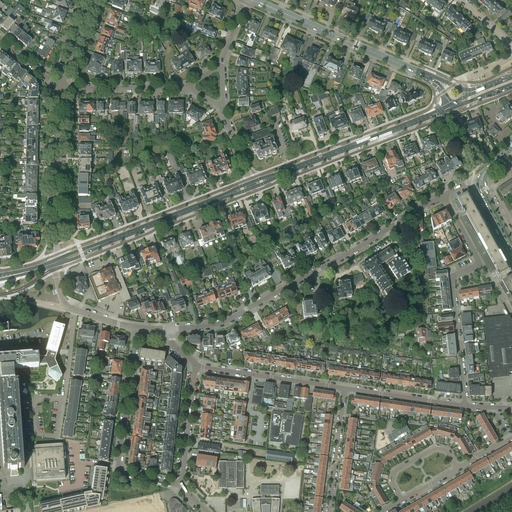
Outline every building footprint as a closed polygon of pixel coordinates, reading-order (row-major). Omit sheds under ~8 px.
[(64,0),(57,0),(56,4),(67,8),(68,5),(69,5),(70,3),(69,3),(69,2),(64,0)] [(114,0),(113,4),(112,4),(111,6),(112,6),(112,7),(123,11),(126,2),(122,0),(114,0)] [(189,8),(193,10),(196,0),(188,0),(185,8),(188,10),(189,8)] [(196,0),(193,10),(196,11),(196,13),(199,14),(204,1),(201,0),(200,0),(196,0)] [(347,0),(350,1),(349,3),(347,6),(344,14),(354,19),(358,8),(356,7),(356,6),(352,4),(353,2),(351,1),(351,0),(347,0)] [(433,0),(430,5),(435,8),(441,0),(440,0),(433,0)] [(441,0),(435,8),(440,12),(444,7),(445,7),(447,5),(443,2),(441,0)] [(493,1),(487,8),(490,10),(489,11),(491,13),(498,6),(498,5),(493,1)] [(26,10),(20,5),(19,4),(16,8),(14,11),(15,11),(7,21),(2,27),(7,31),(14,23),(16,20),(13,18),(17,14),(20,17),(26,10)] [(201,23),(204,24),(204,23),(206,19),(208,19),(210,16),(212,17),(212,15),(216,17),(219,8),(219,7),(217,6),(215,7),(213,5),(208,15),(204,13),(203,17),(201,23)] [(6,12),(4,10),(0,14),(0,25),(0,26),(4,21),(5,22),(14,11),(16,8),(14,6),(11,8),(5,14),(7,16),(5,18),(4,16),(5,15),(4,15),(6,12)] [(503,10),(498,6),(491,13),(493,15),(494,14),(497,17),(500,14),(502,16),(506,11),(504,9),(503,10)] [(50,13),(54,14),(64,18),(66,12),(56,8),(54,12),(51,10),(46,8),(46,11),(47,11),(50,13)] [(219,8),(216,17),(215,19),(222,22),(224,18),(223,17),(224,14),(223,14),(225,11),(219,8)] [(450,21),(458,13),(455,10),(454,11),(451,9),(445,16),(447,18),(448,18),(450,20),(450,21)] [(110,10),(109,14),(108,14),(108,16),(108,17),(119,21),(121,15),(110,10)] [(511,14),(511,13),(508,10),(501,18),(504,20),(508,16),(509,18),(511,14)] [(460,15),(458,13),(450,21),(455,25),(462,17),(460,15)] [(64,18),(54,14),(51,20),(62,24),(64,18)] [(372,31),(374,32),(379,21),(371,18),(372,15),(368,14),(366,19),(371,21),(368,28),(372,30),(372,31)] [(116,28),(119,21),(108,17),(108,18),(107,18),(106,20),(106,21),(105,24),(116,28)] [(459,29),(460,29),(466,22),(466,21),(466,20),(464,18),(463,19),(462,17),(455,25),(459,29)] [(8,33),(13,37),(19,30),(17,28),(23,21),(20,19),(8,33)] [(45,19),(43,22),(49,24),(47,30),(58,34),(60,27),(51,24),(52,22),(45,19)] [(201,23),(198,22),(193,20),(192,23),(201,26),(200,28),(203,29),(201,34),(214,39),(216,32),(212,30),(208,28),(208,29),(203,27),(204,24),(201,23)] [(383,23),(379,21),(374,32),(378,33),(378,34),(378,35),(378,36),(379,36),(380,36),(381,36),(382,35),(382,34),(385,28),(390,30),(393,25),(384,21),(383,23)] [(256,36),(254,36),(259,25),(253,22),(248,32),(252,33),(249,40),(253,42),(256,36)] [(468,23),(466,22),(460,29),(465,33),(469,29),(470,29),(471,29),(472,28),(472,27),(471,26),(468,24),(468,23)] [(396,41),(399,43),(404,32),(395,28),(396,26),(393,25),(390,30),(396,32),(393,39),(397,40),(396,41)] [(27,29),(28,28),(25,26),(21,31),(19,30),(13,37),(18,40),(27,29)] [(264,38),(268,39),(271,31),(270,30),(268,29),(265,28),(264,31),(263,31),(259,39),(262,41),(264,38)] [(22,44),(28,37),(26,35),(29,31),(27,29),(18,40),(22,44)] [(102,32),(101,33),(101,34),(101,35),(111,39),(112,39),(114,33),(103,29),(102,32)] [(273,32),(271,31),(268,39),(272,41),(271,44),(273,45),(274,42),(275,43),(277,38),(276,37),(277,34),(275,33),(275,32),(273,31),(273,32)] [(411,35),(404,32),(399,43),(403,44),(403,43),(407,45),(410,38),(415,41),(418,35),(414,34),(413,36),(411,35)] [(28,37),(22,44),(27,48),(36,37),(33,34),(30,39),(28,37)] [(421,52),(424,53),(429,43),(421,39),(421,37),(418,35),(415,41),(421,43),(418,50),(422,51),(421,52)] [(111,39),(110,41),(100,37),(99,41),(98,41),(97,43),(98,44),(97,44),(106,48),(108,45),(112,46),(113,44),(115,45),(117,41),(112,39),(111,39)] [(284,49),(288,51),(293,39),(290,38),(289,38),(285,37),(282,45),(281,45),(279,49),(283,51),(284,49)] [(44,47),(50,50),(55,43),(49,39),(48,38),(46,42),(43,41),(41,45),(44,47)] [(477,41),(483,55),(493,51),(490,43),(486,45),(483,38),(477,41)] [(297,41),(293,39),(288,51),(293,53),(292,55),(296,56),(298,52),(297,52),(301,44),(297,42),(297,41)] [(469,52),(473,60),(483,55),(477,41),(474,42),(473,47),(468,49),(469,52)] [(31,44),(28,48),(30,50),(34,46),(36,43),(34,42),(32,45),(31,44)] [(433,45),(429,43),(424,53),(428,55),(428,54),(432,56),(434,50),(439,52),(442,45),(434,42),(433,45)] [(184,55),(179,57),(186,68),(187,67),(188,67),(190,66),(190,65),(194,63),(188,52),(191,51),(189,48),(186,43),(184,43),(182,44),(186,50),(182,52),(184,55)] [(106,48),(97,44),(97,45),(96,45),(96,47),(96,48),(95,51),(104,55),(105,51),(106,52),(107,49),(106,48)] [(196,51),(195,52),(200,59),(206,55),(207,55),(210,54),(209,53),(211,52),(206,45),(205,45),(195,51),(196,51)] [(50,50),(44,47),(42,52),(39,50),(36,56),(39,58),(40,56),(45,59),(46,59),(45,59),(48,54),(50,50)] [(241,50),(240,54),(241,54),(241,55),(251,59),(254,52),(243,48),(242,51),(241,50)] [(307,52),(303,59),(299,57),(298,59),(296,64),(295,67),(301,70),(304,64),(311,67),(318,51),(316,50),(316,49),(314,48),(313,48),(311,48),(309,53),(307,52)] [(473,60),(469,52),(468,49),(458,53),(463,64),(473,60)] [(443,55),(441,60),(450,64),(454,55),(446,52),(447,51),(445,50),(442,55),(443,55)] [(152,73),(152,62),(145,62),(146,54),(143,53),(143,63),(145,63),(146,73),(149,73),(149,74),(152,74),(152,73)] [(152,73),(153,73),(153,74),(156,74),(156,73),(159,73),(159,61),(161,61),(160,53),(158,53),(158,59),(156,59),(156,61),(152,61),(152,62),(152,73)] [(121,62),(121,61),(124,61),(124,56),(124,54),(121,54),(121,56),(121,59),(118,59),(117,60),(117,62),(114,62),(114,64),(112,64),(110,69),(112,69),(113,73),(115,73),(115,74),(117,74),(118,74),(118,73),(121,73),(121,62)] [(133,73),(134,73),(133,58),(128,58),(128,54),(125,54),(125,61),(126,62),(127,73),(130,73),(130,74),(133,74),(133,73)] [(93,56),(92,59),(91,59),(90,61),(91,63),(90,63),(100,67),(103,59),(93,56)] [(11,61),(7,57),(1,64),(0,65),(0,67),(1,68),(4,70),(11,61)] [(186,68),(179,57),(175,60),(174,58),(171,60),(172,62),(171,62),(178,73),(182,70),(184,70),(185,69),(186,68)] [(325,65),(323,69),(318,67),(317,71),(316,73),(319,74),(320,74),(320,73),(325,75),(327,71),(330,72),(335,61),(331,59),(331,58),(329,57),(329,58),(328,57),(326,61),(324,65),(325,65)] [(254,64),(255,61),(246,58),(246,60),(239,58),(238,61),(237,61),(237,63),(237,64),(237,65),(246,67),(248,68),(249,62),(254,64)] [(11,61),(4,70),(2,72),(6,76),(16,65),(11,61)] [(339,63),(335,61),(330,72),(333,74),(333,75),(336,77),(334,82),(339,85),(345,73),(340,71),(341,67),(342,63),(342,62),(340,62),(339,62),(339,63)] [(90,63),(89,68),(88,69),(87,70),(88,72),(90,73),(91,72),(97,75),(99,70),(104,72),(104,74),(108,75),(110,70),(100,67),(90,63)] [(14,79),(21,70),(20,69),(20,68),(17,65),(8,76),(11,78),(11,77),(14,79)] [(349,76),(358,80),(362,70),(353,66),(349,76)] [(21,70),(14,79),(16,81),(19,83),(27,73),(24,71),(23,71),(21,70)] [(372,88),(377,77),(377,76),(374,75),(374,76),(370,74),(368,81),(366,80),(363,88),(367,90),(368,86),(372,88)] [(28,85),(33,79),(30,76),(30,77),(28,75),(25,79),(24,79),(17,87),(20,89),(23,86),(26,88),(27,87),(28,86),(28,85)] [(378,78),(377,77),(372,88),(376,89),(376,90),(377,90),(376,92),(378,93),(384,80),(381,79),(381,78),(379,77),(378,78)] [(36,82),(33,79),(28,85),(28,86),(27,87),(29,88),(29,92),(38,92),(39,91),(39,90),(38,90),(38,85),(37,85),(37,84),(36,83),(36,82)] [(391,83),(388,91),(389,91),(388,93),(390,94),(391,92),(395,93),(398,86),(391,83)] [(407,95),(408,95),(407,95),(406,93),(405,94),(404,93),(406,89),(403,88),(401,92),(399,95),(401,99),(400,100),(401,103),(402,103),(402,104),(404,104),(408,102),(408,103),(415,101),(415,100),(418,98),(421,97),(422,96),(422,95),(422,93),(421,92),(420,92),(419,92),(416,93),(413,94),(412,93),(410,94),(410,93),(409,93),(408,93),(408,94),(407,94),(407,95)] [(314,102),(319,100),(317,94),(316,94),(312,92),(310,91),(314,102)] [(379,103),(381,102),(378,96),(375,96),(377,101),(376,101),(376,104),(375,104),(376,105),(372,107),(376,115),(377,115),(379,115),(379,114),(382,113),(380,106),(379,103)] [(381,96),(378,96),(381,102),(385,101),(389,111),(396,108),(394,104),(397,103),(396,98),(393,99),(388,101),(387,99),(388,97),(385,97),(381,96)] [(253,97),(250,98),(248,98),(246,98),(246,100),(238,100),(238,107),(239,107),(239,108),(242,107),(243,111),(248,109),(248,106),(249,106),(248,102),(254,100),(253,97)] [(375,115),(376,115),(372,107),(372,105),(367,107),(366,105),(365,106),(362,98),(359,100),(360,101),(359,101),(362,108),(363,110),(365,109),(366,111),(369,118),(372,117),(373,117),(375,116),(375,115)] [(174,101),(173,102),(172,102),(169,102),(169,115),(166,115),(166,121),(169,121),(169,116),(171,116),(171,115),(172,115),(172,114),(176,114),(176,102),(175,102),(174,101)] [(117,102),(117,111),(118,111),(125,111),(125,103),(118,103),(118,102),(117,102)] [(86,116),(86,114),(86,111),(86,103),(79,103),(79,106),(79,112),(77,112),(77,116),(79,116),(86,116)] [(93,103),(86,103),(86,111),(95,111),(95,105),(93,105),(93,103)] [(97,103),(97,111),(95,111),(95,117),(98,117),(98,114),(100,114),(104,114),(104,103),(103,103),(102,103),(101,103),(100,103),(97,103)] [(140,116),(137,116),(137,121),(137,124),(140,124),(140,121),(141,121),(141,117),(142,117),(142,115),(146,115),(146,105),(146,104),(145,104),(145,103),(143,103),(142,104),(139,104),(139,115),(140,116)] [(158,116),(155,116),(155,124),(158,124),(158,119),(161,119),(161,120),(162,121),(163,121),(164,121),(164,120),(165,119),(165,115),(165,103),(158,103),(158,115),(158,116)] [(258,105),(250,108),(252,115),(261,111),(258,105)] [(192,117),(196,109),(191,106),(186,114),(186,115),(188,116),(192,117)] [(277,106),(267,110),(270,117),(279,114),(277,106)] [(363,119),(359,111),(361,110),(360,106),(358,107),(357,107),(352,110),(353,113),(350,114),(353,123),(356,122),(357,123),(359,122),(360,121),(363,119)] [(511,106),(510,107),(509,106),(505,110),(504,110),(503,109),(501,110),(502,111),(502,112),(497,115),(498,116),(496,117),(496,118),(498,120),(499,120),(500,119),(501,120),(499,122),(499,123),(500,124),(501,124),(503,123),(504,123),(505,123),(506,123),(510,120),(510,119),(511,117),(511,106)] [(204,113),(196,109),(192,117),(191,120),(196,123),(192,126),(192,127),(196,126),(199,123),(198,121),(199,119),(200,120),(202,116),(203,116),(204,116),(205,115),(204,114),(204,113)] [(334,112),(334,113),(341,129),(348,127),(347,123),(346,123),(341,109),(338,111),(335,112),(334,112)] [(339,130),(341,129),(334,113),(328,115),(330,119),(329,119),(333,128),(334,128),(335,130),(337,129),(337,130),(338,130),(339,130)] [(249,119),(243,121),(244,125),(243,126),(244,130),(245,130),(245,131),(246,131),(260,126),(258,121),(256,121),(253,115),(249,117),(249,119)] [(301,131),(301,130),(297,120),(296,117),(295,115),(291,117),(293,122),(288,124),(290,129),(291,129),(292,132),(292,133),(300,130),(301,131)] [(297,120),(301,130),(306,128),(306,127),(307,127),(305,123),(306,123),(304,116),(302,117),(301,115),(296,117),(297,120)] [(317,118),(313,119),(315,126),(315,127),(315,129),(316,129),(317,132),(316,133),(317,134),(318,135),(319,138),(324,136),(323,134),(326,133),(321,118),(317,119),(317,118)] [(471,122),(476,134),(479,132),(480,133),(483,131),(483,130),(478,119),(471,122)] [(204,131),(213,127),(214,126),(213,124),(212,123),(211,121),(197,126),(199,133),(202,131),(204,131)] [(473,134),(476,134),(471,122),(468,123),(467,123),(467,124),(465,125),(469,135),(469,137),(473,135),(473,134)] [(487,131),(491,135),(491,134),(494,138),(500,132),(494,125),(487,131)] [(89,134),(94,134),(96,134),(96,132),(93,131),(93,126),(79,126),(79,127),(78,127),(78,129),(79,129),(79,132),(89,132),(89,134)] [(216,136),(213,127),(204,131),(202,131),(205,137),(202,138),(203,141),(202,142),(203,144),(213,140),(212,137),(216,136)] [(267,129),(259,133),(269,158),(270,157),(271,156),(272,154),(273,155),(276,154),(277,152),(276,151),(277,151),(274,143),(274,142),(274,140),(272,139),(266,141),(264,138),(270,136),(267,129)] [(267,158),(269,158),(259,133),(252,135),(254,142),(258,140),(259,144),(253,146),(253,147),(253,148),(252,149),(253,150),(254,150),(255,150),(255,151),(253,151),(254,155),(256,154),(258,159),(259,158),(259,159),(261,160),(263,159),(263,158),(264,157),(265,158),(267,158)] [(94,138),(94,134),(89,134),(89,135),(78,135),(78,142),(89,142),(90,142),(90,144),(101,145),(101,141),(94,141),(94,138)] [(431,138),(430,138),(428,138),(427,139),(431,149),(434,147),(435,148),(436,147),(437,149),(438,148),(439,150),(441,148),(439,143),(436,144),(434,140),(433,138),(431,138)] [(431,150),(431,149),(427,139),(427,140),(426,139),(424,140),(424,141),(423,141),(422,142),(422,144),(424,150),(421,151),(422,156),(425,155),(429,154),(428,151),(431,150)] [(408,147),(412,157),(416,156),(415,155),(418,154),(415,147),(414,145),(412,146),(412,145),(412,146),(410,145),(409,146),(408,147)] [(408,159),(412,157),(408,147),(407,147),(405,147),(404,148),(404,149),(402,150),(403,151),(403,152),(406,159),(408,158),(408,159)] [(386,159),(385,159),(388,168),(389,167),(389,170),(394,168),(395,169),(394,169),(395,172),(404,169),(401,161),(399,162),(397,156),(395,157),(394,153),(392,153),(392,152),(389,153),(390,154),(388,155),(389,155),(385,156),(385,157),(386,159)] [(221,159),(217,161),(222,175),(227,173),(226,172),(231,170),(224,153),(222,154),(223,157),(221,157),(221,159)] [(458,164),(453,155),(450,157),(450,158),(448,159),(447,158),(454,170),(458,168),(461,166),(459,163),(458,164)] [(368,162),(372,172),(378,170),(381,176),(385,174),(384,171),(379,158),(376,159),(376,160),(376,161),(375,162),(374,160),(372,161),(370,161),(369,161),(368,162)] [(452,171),(454,170),(447,158),(444,160),(444,161),(442,162),(448,173),(452,171)] [(206,181),(201,167),(204,166),(202,160),(199,162),(199,164),(197,165),(198,168),(193,170),(195,174),(199,184),(200,185),(202,184),(203,183),(202,182),(206,181)] [(217,177),(222,175),(217,161),(208,164),(206,165),(207,169),(209,168),(213,178),(214,178),(215,179),(217,178),(217,177)] [(448,174),(448,173),(442,162),(441,161),(435,165),(435,163),(431,165),(438,179),(444,175),(448,173),(448,174)] [(369,173),(372,172),(368,162),(367,162),(365,163),(364,164),(362,165),(366,175),(367,178),(365,179),(366,183),(366,182),(369,182),(367,178),(371,176),(369,173)] [(198,185),(199,184),(195,174),(193,170),(187,172),(186,169),(184,170),(182,166),(179,167),(182,174),(185,173),(190,187),(194,186),(196,186),(197,186),(198,185)] [(350,169),(355,181),(361,178),(363,185),(364,185),(367,184),(367,183),(366,182),(366,183),(365,179),(363,175),(360,176),(357,169),(355,169),(354,168),(353,168),(350,169)] [(348,183),(355,181),(350,169),(347,170),(346,171),(347,172),(345,173),(348,183)] [(431,182),(433,181),(434,181),(436,180),(436,179),(431,169),(426,172),(427,174),(428,174),(429,177),(428,178),(430,180),(431,182)] [(430,183),(431,182),(430,180),(428,178),(429,177),(428,174),(427,174),(426,172),(424,173),(425,176),(422,177),(426,184),(427,184),(428,185),(429,184),(430,183)] [(176,180),(172,182),(176,193),(177,193),(178,193),(179,193),(180,192),(182,191),(181,190),(183,189),(178,176),(177,173),(175,174),(176,177),(175,178),(176,180)] [(349,192),(346,186),(345,186),(343,181),(341,182),(339,176),(337,176),(336,175),(335,175),(332,176),(337,188),(337,189),(343,187),(346,193),(346,192),(347,194),(349,193),(349,192)] [(175,194),(176,193),(172,182),(170,179),(165,181),(163,178),(161,179),(160,176),(157,177),(160,184),(163,182),(168,195),(170,195),(170,196),(173,195),(174,195),(175,195),(175,194)] [(331,190),(337,188),(332,176),(329,177),(329,178),(329,179),(327,180),(329,186),(326,188),(327,189),(330,196),(330,198),(334,197),(331,190)] [(426,184),(422,177),(420,179),(418,176),(416,177),(421,187),(423,186),(424,187),(426,186),(426,184)] [(157,177),(154,179),(155,183),(154,184),(155,185),(152,186),(148,188),(154,202),(155,202),(157,202),(158,201),(162,199),(158,189),(161,188),(159,184),(160,184),(157,177)] [(420,188),(421,187),(416,177),(414,179),(415,181),(412,183),(416,190),(417,190),(418,190),(420,189),(420,188)] [(511,180),(498,190),(501,193),(500,193),(501,194),(503,197),(502,198),(511,217),(511,180)] [(314,184),(313,184),(317,193),(321,192),(322,195),(325,193),(327,197),(330,196),(327,189),(324,190),(323,188),(322,188),(320,182),(317,183),(316,183),(314,183),(314,184)] [(317,193),(313,184),(312,184),(311,185),(310,185),(307,186),(311,196),(317,193)] [(403,189),(408,197),(412,194),(411,192),(412,191),(408,184),(405,186),(405,185),(402,187),(403,189)] [(130,211),(131,211),(125,197),(120,199),(118,196),(117,196),(113,186),(109,188),(112,195),(113,199),(117,198),(117,200),(118,200),(123,213),(125,212),(125,213),(127,212),(128,213),(129,213),(130,212),(130,211)] [(404,199),(408,197),(403,189),(401,191),(400,189),(399,190),(396,186),(393,188),(396,192),(397,192),(401,198),(403,197),(404,199)] [(154,202),(148,188),(144,189),(140,191),(146,205),(149,204),(151,204),(153,203),(153,202),(154,202)] [(399,202),(394,194),(396,192),(393,188),(390,189),(393,194),(388,198),(394,206),(396,204),(397,204),(399,203),(399,202)] [(90,193),(90,189),(78,189),(78,190),(77,190),(77,192),(78,193),(78,196),(90,197),(90,198),(96,198),(97,195),(92,195),(93,193),(90,193)] [(292,192),(297,204),(301,202),(300,201),(303,200),(301,192),(300,189),(299,189),(296,190),(295,190),(293,191),(293,192),(292,192)] [(129,196),(125,197),(131,211),(132,211),(133,211),(134,211),(134,210),(135,210),(137,209),(136,208),(138,207),(133,194),(132,190),(130,191),(131,195),(129,196)] [(297,204),(292,192),(291,192),(289,192),(289,193),(285,194),(285,195),(286,197),(286,198),(289,205),(286,206),(287,210),(290,215),(293,214),(292,212),(293,211),(291,206),(293,206),(292,204),(296,202),(297,204)] [(501,276),(511,271),(507,263),(506,264),(472,201),(473,201),(469,194),(459,199),(452,203),(490,273),(495,270),(498,275),(497,276),(498,278),(500,277),(498,274),(500,273),(501,276)] [(113,199),(112,195),(108,197),(109,199),(108,200),(109,203),(106,204),(103,206),(109,220),(110,220),(111,219),(112,218),(113,218),(112,217),(116,216),(110,203),(114,201),(113,199)] [(392,207),(394,206),(388,198),(383,201),(389,210),(389,209),(390,209),(391,208),(392,207)] [(287,210),(284,211),(279,199),(272,202),(273,204),(277,215),(278,218),(282,216),(283,218),(290,215),(287,210)] [(372,208),(377,217),(379,217),(380,216),(381,215),(383,213),(376,202),(371,206),(372,208)] [(377,218),(377,217),(372,208),(369,210),(364,203),(363,205),(364,207),(363,207),(365,210),(366,209),(367,212),(372,220),(374,219),(375,219),(377,218)] [(256,207),(261,219),(262,222),(262,221),(265,220),(266,221),(269,220),(272,218),(270,213),(267,214),(263,205),(260,206),(259,206),(256,207)] [(109,220),(103,206),(99,207),(93,210),(94,213),(97,212),(99,218),(98,218),(100,221),(103,220),(104,221),(109,220)] [(261,219),(256,207),(253,208),(252,209),(250,210),(256,225),(259,224),(258,220),(261,219)] [(25,213),(23,213),(23,221),(25,221),(25,224),(36,224),(36,222),(37,222),(37,213),(36,213),(37,210),(25,210),(25,213)] [(446,211),(445,211),(440,214),(445,224),(447,227),(450,226),(448,223),(451,221),(446,211)] [(366,225),(366,224),(361,215),(358,217),(357,215),(355,212),(353,214),(354,217),(361,227),(363,226),(364,226),(366,225)] [(370,221),(372,220),(367,212),(361,215),(366,224),(367,223),(368,223),(369,222),(370,221)] [(234,215),(234,217),(238,226),(242,225),(243,227),(246,226),(245,223),(241,214),(238,215),(237,213),(234,215)] [(361,227),(354,217),(353,214),(350,215),(354,220),(350,222),(355,230),(357,230),(358,229),(359,228),(361,227)] [(445,224),(440,214),(435,216),(440,227),(440,226),(445,224)] [(238,226),(234,217),(234,215),(230,216),(231,218),(228,219),(233,231),(236,230),(235,228),(238,226)] [(440,227),(435,216),(430,219),(433,233),(437,232),(438,231),(442,229),(440,226),(440,227)] [(336,230),(333,232),(338,241),(339,241),(341,240),(341,239),(344,238),(339,228),(339,229),(338,227),(341,225),(337,218),(334,220),(335,222),(332,223),(336,230)] [(417,232),(417,235),(423,234),(423,232),(425,231),(424,225),(422,226),(421,219),(420,218),(415,221),(417,232)] [(77,221),(77,227),(77,228),(78,229),(79,228),(79,229),(84,228),(85,229),(87,229),(88,228),(89,228),(89,220),(78,221),(77,221)] [(355,230),(350,222),(345,226),(350,234),(352,232),(353,232),(355,231),(355,230)] [(218,238),(211,223),(210,224),(209,225),(209,226),(205,228),(211,241),(211,242),(214,240),(218,238)] [(215,224),(214,223),(213,223),(211,223),(218,238),(221,237),(221,238),(224,236),(225,238),(229,236),(227,230),(222,232),(219,223),(217,224),(216,223),(215,224)] [(205,244),(208,243),(208,242),(211,241),(205,228),(205,226),(201,227),(201,229),(199,230),(202,239),(198,241),(200,247),(203,246),(204,245),(205,244)] [(318,236),(313,239),(315,242),(316,243),(318,247),(318,248),(319,250),(321,250),(323,249),(324,247),(326,246),(322,238),(325,236),(323,231),(321,228),(318,229),(320,233),(316,234),(318,236)] [(338,241),(333,232),(332,229),(326,232),(325,230),(323,231),(325,236),(327,235),(332,244),(334,243),(336,243),(337,242),(338,241)] [(179,235),(181,240),(179,241),(182,250),(185,249),(184,247),(190,245),(190,247),(194,245),(193,243),(192,239),(191,236),(189,232),(185,234),(184,234),(179,235)] [(26,235),(28,249),(33,248),(34,249),(36,249),(37,247),(36,241),(39,241),(38,238),(38,233),(35,234),(35,233),(26,235)] [(423,234),(417,235),(417,239),(418,244),(418,249),(422,281),(424,281),(429,280),(428,269),(435,268),(436,268),(434,242),(423,243),(422,234),(423,234)] [(28,249),(26,235),(18,236),(18,238),(15,239),(16,244),(18,244),(19,246),(20,251),(24,250),(24,249),(28,249)] [(307,242),(303,244),(309,255),(313,253),(313,254),(316,253),(314,248),(313,249),(310,242),(309,239),(310,239),(308,235),(304,237),(306,239),(306,240),(307,242)] [(11,257),(9,245),(12,244),(11,237),(4,238),(0,238),(0,246),(2,257),(6,257),(7,257),(11,257)] [(173,238),(162,242),(165,250),(170,248),(169,247),(174,245),(175,248),(179,247),(177,244),(175,245),(173,238)] [(447,244),(450,248),(447,250),(449,253),(448,254),(449,254),(461,248),(456,240),(447,244)] [(305,257),(309,255),(303,244),(299,246),(298,244),(297,244),(296,242),(293,243),(295,247),(293,248),(294,251),(296,255),(300,253),(301,255),(300,255),(302,260),(306,258),(305,257)] [(386,263),(390,269),(397,280),(410,272),(402,259),(400,259),(399,259),(395,253),(396,253),(396,252),(396,251),(396,250),(396,249),(395,249),(394,249),(393,249),(392,249),(391,247),(361,267),(365,273),(367,272),(386,301),(397,294),(384,274),(379,267),(386,263)] [(150,248),(147,250),(152,262),(155,261),(157,265),(160,263),(157,258),(159,257),(157,252),(155,253),(154,248),(151,249),(150,248)] [(461,248),(449,254),(449,255),(450,254),(450,255),(442,259),(439,261),(441,270),(446,267),(446,266),(465,256),(461,248)] [(143,258),(139,260),(140,262),(141,266),(145,264),(147,269),(150,267),(148,264),(152,262),(147,250),(144,251),(144,252),(141,253),(143,258)] [(287,268),(291,266),(285,255),(281,257),(278,251),(277,250),(274,252),(279,260),(277,261),(279,265),(281,264),(285,269),(287,268)] [(297,263),(294,257),(297,256),(296,255),(294,251),(292,252),(291,250),(288,252),(288,253),(285,255),(291,266),(295,264),(297,263)] [(130,255),(125,257),(131,272),(135,270),(136,270),(137,272),(140,271),(143,270),(141,266),(140,262),(137,263),(136,264),(133,256),(131,257),(130,255)] [(125,257),(115,261),(117,267),(118,266),(121,265),(123,269),(121,269),(123,275),(127,274),(131,272),(125,257)] [(259,266),(259,267),(255,269),(257,273),(252,276),(250,272),(249,272),(244,275),(246,279),(248,284),(251,283),(253,287),(257,285),(266,279),(266,280),(270,277),(268,273),(270,272),(267,267),(263,261),(260,263),(261,265),(259,266)] [(117,267),(99,273),(109,297),(119,293),(123,302),(126,301),(127,300),(130,300),(130,299),(118,266),(117,267)] [(428,269),(429,280),(435,280),(439,279),(447,278),(447,271),(435,272),(435,268),(428,269)] [(92,275),(89,278),(91,283),(92,285),(98,301),(109,297),(99,273),(96,274),(92,275)] [(351,283),(350,284),(351,287),(358,284),(358,283),(364,281),(361,274),(349,279),(351,283)] [(190,279),(189,276),(179,280),(182,285),(185,284),(188,284),(188,283),(191,282),(190,279)] [(511,276),(504,281),(499,284),(507,297),(506,297),(509,303),(510,303),(511,307),(511,276)] [(75,279),(75,280),(74,280),(74,283),(75,283),(76,285),(86,287),(85,278),(81,279),(81,278),(75,279)] [(351,287),(350,284),(349,284),(348,282),(348,280),(338,281),(339,284),(338,284),(339,289),(337,290),(339,300),(351,298),(350,290),(351,290),(351,287)] [(231,295),(228,285),(227,283),(221,285),(225,297),(228,296),(229,297),(231,296),(231,295)] [(228,285),(231,295),(233,296),(234,295),(235,294),(238,293),(234,283),(228,285)] [(225,298),(225,297),(221,285),(217,287),(216,284),(214,285),(215,287),(216,290),(219,299),(222,299),(223,299),(225,298)] [(87,290),(86,287),(76,285),(75,288),(74,288),(73,290),(74,291),(73,291),(78,293),(79,293),(79,294),(83,295),(85,291),(87,290)] [(492,291),(491,286),(478,288),(479,297),(479,298),(486,297),(486,301),(492,300),(490,291),(492,291)] [(183,299),(182,297),(185,296),(188,295),(185,289),(183,287),(182,288),(178,289),(180,296),(175,298),(180,311),(185,309),(182,299),(183,299)] [(473,298),(472,289),(465,291),(467,299),(469,298),(469,301),(473,300),(473,298)] [(208,299),(210,303),(211,304),(213,303),(213,302),(216,301),(212,291),(206,293),(208,299)] [(175,298),(170,300),(167,293),(164,294),(166,299),(167,302),(170,301),(170,304),(171,303),(174,313),(180,311),(175,298)] [(207,304),(210,303),(208,299),(206,293),(200,295),(204,305),(205,306),(207,305),(207,304)] [(151,301),(148,302),(149,304),(152,313),(152,314),(154,315),(157,314),(157,313),(157,312),(158,311),(155,303),(152,294),(150,295),(151,297),(151,298),(150,299),(151,301)] [(203,306),(204,305),(200,295),(194,298),(197,307),(200,307),(201,307),(203,306)] [(130,300),(127,300),(129,304),(128,304),(129,308),(128,309),(129,312),(131,311),(131,312),(140,308),(135,297),(131,298),(132,299),(130,300)] [(141,297),(139,298),(140,301),(145,314),(146,314),(148,315),(152,313),(149,304),(148,302),(146,298),(143,300),(141,300),(141,299),(141,298),(141,297)] [(302,301),(302,302),(304,318),(317,317),(316,311),(316,306),(313,306),(312,301),(308,302),(308,300),(306,299),(303,300),(302,301)] [(161,301),(155,303),(158,311),(159,313),(160,313),(161,314),(162,314),(163,312),(165,311),(161,301)] [(281,311),(279,312),(283,318),(284,321),(289,318),(288,317),(289,316),(287,312),(287,311),(285,308),(284,309),(283,309),(281,310),(281,311)] [(279,324),(284,321),(283,318),(279,312),(278,311),(276,313),(276,314),(274,315),(277,322),(279,324)] [(325,313),(317,314),(318,316),(322,319),(323,326),(327,326),(325,313)] [(273,327),(279,324),(277,322),(274,315),(273,315),(272,315),(270,316),(270,317),(268,318),(273,327)] [(490,375),(511,372),(511,320),(509,316),(484,319),(484,321),(484,324),(486,343),(487,348),(490,375)] [(268,330),(273,327),(268,318),(267,317),(265,319),(265,320),(263,321),(268,330)] [(438,333),(440,333),(453,331),(452,323),(439,325),(437,325),(438,333)] [(46,357),(39,358),(39,366),(46,366),(49,371),(48,375),(57,382),(62,377),(55,361),(57,355),(65,327),(54,324),(46,351),(47,352),(46,357)] [(261,331),(257,324),(257,325),(256,324),(254,325),(254,326),(252,327),(257,336),(262,333),(264,338),(267,336),(263,330),(261,331)] [(82,326),(81,334),(78,333),(77,339),(80,340),(80,338),(87,338),(88,327),(82,326)] [(88,327),(87,338),(93,339),(93,342),(95,342),(96,336),(93,335),(94,328),(88,327)] [(257,336),(252,327),(251,327),(250,327),(248,328),(248,329),(246,330),(251,339),(257,336)] [(428,343),(428,338),(427,334),(427,329),(423,329),(417,329),(418,343),(425,342),(425,343),(428,343)] [(248,341),(251,339),(246,330),(245,330),(243,331),(243,332),(241,333),(243,337),(242,338),(244,342),(247,340),(248,341)] [(231,334),(225,337),(227,340),(226,340),(229,346),(230,346),(231,346),(240,342),(235,331),(234,331),(231,332),(231,333),(231,334)] [(104,344),(104,342),(109,343),(110,334),(109,333),(106,333),(101,332),(100,342),(99,350),(103,351),(104,344)] [(445,344),(446,346),(455,345),(453,335),(442,337),(442,339),(443,345),(445,344)] [(117,347),(118,336),(114,336),(113,338),(111,337),(110,344),(111,345),(111,346),(114,346),(114,347),(117,347)] [(118,336),(117,347),(121,348),(121,347),(123,348),(123,346),(124,347),(125,339),(123,339),(123,337),(118,336)] [(188,337),(186,337),(186,341),(188,341),(188,347),(195,350),(195,345),(199,345),(200,345),(200,341),(200,336),(188,337)] [(200,345),(199,345),(199,352),(201,353),(204,353),(203,348),(207,348),(207,350),(212,350),(212,336),(207,336),(207,338),(203,338),(203,341),(200,341),(200,345)] [(213,340),(213,353),(213,356),(214,356),(214,361),(217,361),(217,356),(218,356),(217,347),(220,347),(220,349),(224,349),(223,338),(222,336),(215,337),(215,340),(213,340)] [(456,356),(455,345),(446,346),(446,349),(443,349),(444,355),(447,355),(447,357),(456,356)] [(0,372),(1,373),(1,382),(15,381),(14,369),(39,367),(39,366),(39,358),(39,355),(32,355),(32,354),(2,356),(0,356),(0,372)] [(165,365),(168,367),(174,361),(169,357),(165,361),(165,365)] [(111,360),(110,367),(121,369),(122,362),(111,360)] [(178,365),(174,361),(168,367),(171,370),(173,371),(178,365)] [(333,375),(335,367),(335,365),(331,364),(331,366),(326,365),(327,369),(328,370),(327,374),(330,374),(330,375),(332,376),(333,375)] [(171,370),(171,374),(181,375),(182,369),(181,368),(180,367),(178,365),(173,371),(171,370)] [(152,370),(142,369),(142,370),(141,371),(141,372),(142,373),(141,376),(155,378),(156,374),(151,373),(152,370)] [(449,379),(458,378),(457,369),(448,370),(449,372),(447,372),(448,377),(449,377),(449,379)] [(15,381),(1,382),(0,382),(0,415),(4,469),(11,469),(11,470),(10,477),(19,476),(17,470),(17,468),(24,468),(23,454),(23,452),(18,381),(15,381)] [(149,386),(150,384),(140,382),(140,383),(139,385),(140,386),(139,389),(154,391),(154,387),(149,386)] [(274,402),(275,400),(275,396),(276,388),(274,387),(275,384),(265,383),(263,391),(256,390),(257,387),(254,387),(251,405),(273,408),(274,402)] [(180,390),(180,387),(162,385),(162,387),(170,388),(170,392),(179,393),(179,390),(180,390)] [(300,399),(302,388),(294,387),(293,398),(288,397),(287,400),(287,404),(286,410),(291,411),(293,402),(295,402),(296,398),(300,399)] [(307,395),(308,389),(302,388),(300,399),(306,400),(305,403),(304,411),(310,412),(311,412),(312,410),(310,409),(311,404),(312,398),(313,396),(312,396),(307,395)] [(138,394),(138,395),(148,397),(148,394),(155,395),(154,397),(157,397),(157,398),(158,398),(159,395),(160,392),(159,391),(159,392),(156,391),(154,391),(139,389),(139,392),(138,392),(138,394)] [(117,398),(118,391),(107,390),(106,397),(117,398)] [(333,393),(328,392),(327,400),(330,400),(330,402),(335,403),(336,396),(333,396),(333,393)] [(359,404),(360,397),(355,396),(355,399),(352,398),(351,405),(356,406),(357,404),(359,404)] [(137,403),(152,405),(152,401),(147,401),(148,398),(138,397),(138,398),(137,400),(138,400),(137,403)] [(179,402),(179,399),(160,397),(160,399),(169,400),(169,404),(178,405),(178,402),(179,402)] [(274,402),(273,408),(275,408),(282,409),(286,410),(287,404),(277,402),(278,401),(275,400),(274,402)] [(177,414),(178,411),(159,409),(158,411),(168,412),(167,416),(176,417),(177,414)] [(145,414),(146,411),(136,410),(136,411),(135,413),(136,413),(135,417),(150,419),(151,414),(145,414)] [(272,412),(272,414),(269,443),(282,444),(282,443),(285,443),(285,445),(298,447),(303,416),(292,414),(283,413),(272,412)] [(483,413),(481,415),(477,417),(475,419),(477,423),(486,418),(483,413)] [(149,423),(150,419),(135,417),(135,420),(134,421),(134,422),(135,423),(134,424),(144,425),(144,422),(149,423)] [(486,418),(477,423),(478,425),(480,423),(482,426),(488,422),(486,418)] [(176,426),(176,423),(169,423),(157,421),(157,423),(166,424),(166,428),(175,429),(175,426),(176,426)] [(101,441),(111,442),(113,423),(103,422),(101,441)] [(488,422),(482,426),(483,429),(481,430),(482,431),(491,427),(488,422)] [(143,428),(144,425),(134,424),(134,425),(134,426),(134,427),(133,430),(148,432),(149,428),(143,428)] [(397,437),(398,437),(405,433),(406,432),(407,433),(409,431),(407,426),(391,435),(388,437),(391,442),(394,440),(397,438),(397,437)] [(423,427),(429,437),(433,434),(430,430),(431,430),(430,427),(428,429),(426,426),(423,427)] [(423,427),(420,428),(421,431),(420,431),(425,439),(429,437),(423,427)] [(491,427),(482,431),(483,433),(485,432),(487,435),(493,431),(491,427)] [(417,430),(415,431),(421,441),(425,439),(420,431),(419,432),(417,430)] [(415,431),(412,433),(414,435),(413,436),(417,443),(421,441),(415,431)] [(493,431),(487,435),(488,437),(486,438),(487,440),(496,435),(493,431)] [(174,438),(175,435),(155,433),(155,435),(165,437),(165,440),(174,441),(174,438)] [(410,434),(407,436),(413,446),(417,443),(413,436),(411,437),(410,434)] [(498,440),(496,435),(487,440),(488,442),(490,441),(492,443),(498,440)] [(407,436),(404,437),(406,440),(405,440),(409,448),(413,446),(407,436)] [(465,437),(462,439),(457,441),(459,445),(469,439),(468,437),(465,438),(465,437)] [(132,438),(131,444),(140,446),(146,446),(146,442),(139,441),(140,439),(132,438)] [(402,439),(399,440),(405,450),(405,451),(409,448),(405,440),(403,441),(402,439)] [(469,439),(459,445),(462,449),(469,445),(468,443),(471,442),(469,439)] [(398,444),(397,445),(401,452),(405,450),(399,440),(397,442),(398,444)] [(111,442),(101,441),(98,460),(108,461),(111,442)] [(220,445),(199,442),(198,450),(219,453),(222,454),(222,452),(219,452),(220,445)] [(394,443),(391,445),(397,455),(401,452),(397,445),(395,446),(394,443)] [(65,474),(63,450),(65,450),(65,447),(63,447),(63,444),(34,446),(34,451),(23,452),(23,454),(35,454),(36,476),(37,480),(65,478),(65,474)] [(163,452),(172,453),(172,450),(173,450),(173,447),(154,445),(153,447),(164,449),(163,452)] [(391,445),(389,446),(390,449),(389,449),(393,457),(397,455),(391,445)] [(469,445),(462,449),(464,453),(474,447),(472,445),(470,446),(469,445)] [(474,447),(464,453),(466,457),(468,456),(474,453),(473,451),(475,450),(474,447)] [(386,448),(384,449),(389,459),(393,457),(389,449),(388,450),(386,448)] [(505,448),(501,450),(504,456),(505,456),(506,458),(507,458),(508,460),(510,458),(511,458),(510,456),(508,454),(505,448)] [(381,454),(383,457),(385,461),(389,459),(384,449),(381,451),(382,453),(381,454)] [(137,454),(138,451),(130,451),(129,457),(144,459),(144,455),(137,454)] [(267,451),(266,459),(291,463),(292,454),(267,451)] [(496,453),(492,455),(498,465),(503,462),(502,460),(501,461),(500,459),(496,453)] [(154,459),(150,459),(149,468),(153,469),(152,469),(155,469),(155,463),(156,458),(156,455),(157,456),(157,454),(155,454),(154,459)] [(492,455),(487,458),(490,464),(492,463),(493,465),(494,465),(495,467),(498,465),(492,455)] [(143,462),(144,459),(129,457),(128,464),(136,465),(136,462),(140,462),(139,466),(144,466),(145,462),(143,462)] [(490,464),(487,458),(482,460),(488,471),(490,470),(489,468),(488,466),(490,464)] [(371,463),(371,466),(382,469),(383,465),(378,463),(375,462),(375,461),(372,460),(371,463)] [(482,460),(478,463),(481,469),(484,468),(485,470),(486,472),(488,471),(482,460)] [(243,489),(243,462),(219,462),(219,488),(243,489)] [(171,465),(155,463),(155,469),(161,470),(161,471),(171,472),(171,469),(170,468),(171,465)] [(478,463),(473,465),(479,476),(481,475),(484,474),(481,469),(478,463)] [(473,475),(473,474),(475,473),(478,477),(479,476),(473,465),(469,468),(473,475)] [(85,496),(39,507),(40,511),(70,511),(86,508),(87,510),(98,507),(99,501),(103,501),(107,469),(95,467),(91,496),(85,497),(85,496)] [(470,472),(465,475),(471,485),(473,484),(471,480),(473,479),(474,478),(470,472)] [(465,475),(461,477),(465,484),(467,488),(470,486),(471,485),(465,475)] [(457,480),(452,482),(456,488),(459,487),(461,491),(463,490),(457,480)] [(452,482),(448,485),(454,495),(456,494),(458,492),(458,491),(456,488),(452,482)] [(448,485),(444,487),(447,493),(450,492),(452,496),(454,495),(448,485)] [(372,492),(369,493),(371,496),(381,490),(379,486),(374,489),(371,490),(372,492)] [(278,511),(279,499),(272,499),(264,499),(264,496),(278,496),(278,487),(260,487),(260,496),(261,496),(261,499),(259,499),(252,499),(252,511),(278,511)] [(444,487),(439,490),(445,500),(447,499),(445,495),(447,493),(444,487)] [(381,490),(371,496),(372,499),(373,498),(375,497),(376,498),(383,494),(381,490)] [(435,492),(434,493),(438,499),(439,499),(441,497),(444,501),(443,502),(444,503),(446,502),(445,500),(439,490),(435,492)] [(434,493),(429,495),(435,506),(437,505),(435,501),(437,499),(438,499),(434,493)] [(376,500),(374,501),(375,504),(385,498),(383,494),(376,498),(376,500)] [(429,495),(425,498),(429,504),(431,503),(434,507),(435,506),(429,495)] [(385,498),(375,504),(377,506),(379,505),(380,506),(386,503),(388,502),(385,498)] [(425,498),(421,500),(427,511),(428,510),(426,506),(429,504),(425,498)] [(421,500),(416,503),(420,509),(423,508),(425,511),(427,511),(421,500)] [(344,511),(350,503),(348,501),(347,503),(344,502),(340,508),(344,511)] [(344,511),(346,511),(349,511),(353,507),(350,506),(351,504),(350,503),(344,511)] [(416,503),(412,505),(415,511),(418,511),(417,511),(420,509),(416,503)]
